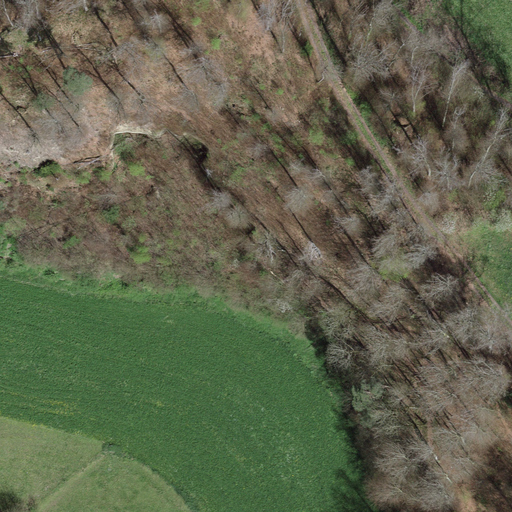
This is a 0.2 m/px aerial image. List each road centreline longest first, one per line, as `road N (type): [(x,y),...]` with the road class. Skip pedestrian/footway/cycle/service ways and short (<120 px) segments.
road 1 (track): [(511,322),(414,198),(331,67),(304,0)]
road 2 (track): [(383,0),(476,96),(511,121)]
